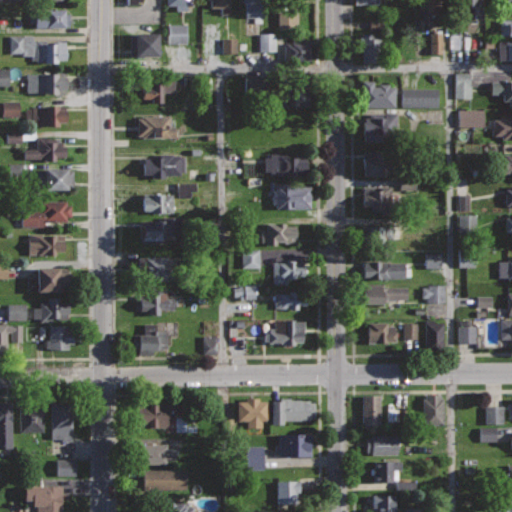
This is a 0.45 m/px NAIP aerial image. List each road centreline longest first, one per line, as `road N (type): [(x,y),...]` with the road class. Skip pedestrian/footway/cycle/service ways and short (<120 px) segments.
road 1 (residential): [(511,372),(0,377)]
road 2 (residential): [(332,0),(336,511)]
road 3 (residential): [(100,0),(102,511)]
